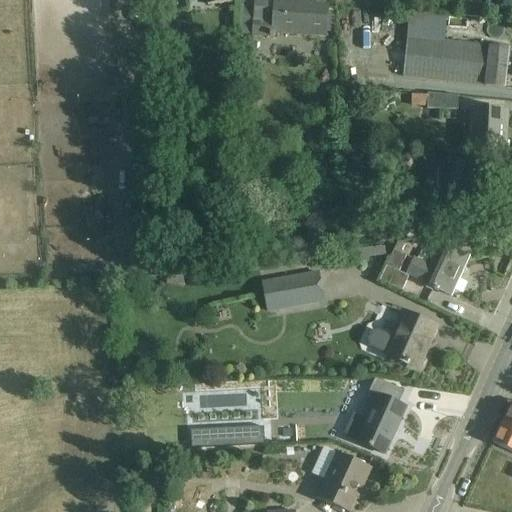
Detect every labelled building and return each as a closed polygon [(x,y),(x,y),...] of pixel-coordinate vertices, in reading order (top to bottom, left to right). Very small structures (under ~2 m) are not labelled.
[(252,36),(252,37),(276,39),(276,34),(326,37),(327,28),(328,8),(306,7),(306,1),(287,0),(254,0),(255,1),(252,36)] [(177,49),(191,48),(190,37),(177,38),(177,49)] [(402,79),(485,88),(504,90),(509,49),(407,37),(402,79)] [(457,97),(419,94),(418,108),(456,110),(457,97)] [(475,154),(504,155),(505,141),(503,141),(505,114),(473,112),(472,139),(470,139),(470,140),(476,140),(475,154)] [(366,155),(366,165),(379,165),(379,155),(366,155)] [(399,167),(404,173),(412,173),(417,168),(417,161),(413,155),(405,155),(400,160),(399,167)] [(445,158),(445,169),(443,210),(477,212),(478,197),(476,197),(478,170),(475,170),(475,160),(445,158)] [(351,222),(354,247),(386,243),(386,242),(406,239),(403,215),(382,218),(367,220),(367,167),(348,167),(348,174),(350,174),(351,222)] [(158,229),(128,231),(130,257),(159,255),(158,229)] [(414,260),(407,275),(410,276),(423,282),(423,284),(432,289),(451,297),(468,258),(450,250),(440,245),(435,257),(419,249),(414,260)] [(388,257),(387,247),(356,251),(357,263),(370,262),(369,259),(388,257)] [(387,266),(380,281),(402,292),(409,278),(399,273),(406,258),(393,252),(387,266)] [(319,277),(264,287),(269,314),(324,304),(319,277)] [(385,355),(399,362),(417,370),(435,330),(403,315),(385,355)] [(405,392),(386,384),(376,379),(370,392),(379,396),(357,444),(366,448),(385,456),(394,436),(392,436),(396,427),(398,427),(406,409),(399,405),(405,392)] [(511,405),(502,425),(511,429),(511,405)] [(511,453),(511,429),(502,425),(493,444),(511,453)] [(241,446),(240,429),(191,432),(192,448),(241,446)] [(320,500),(317,498),(316,499),(333,507),(332,510),(336,511),(350,511),(358,494),(356,493),(359,488),(363,490),(372,470),(354,462),(337,454),(336,455),(339,456),(320,500)] [(135,455),(123,456),(124,466),(136,465),(135,455)]
